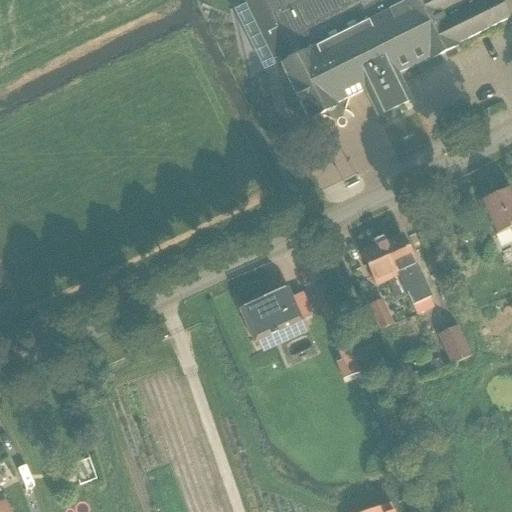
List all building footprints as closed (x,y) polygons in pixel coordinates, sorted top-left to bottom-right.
[(287,62),(281,66),(294,93),(299,102),(308,121),(336,107),(335,105),(364,91),(377,117),(410,100),(397,74),(428,59),(429,61),(457,47),(456,45),(507,20),(497,0),(248,0),(260,24),(274,17),(288,44),(307,34),(314,49),(307,52),(301,42),(282,52),(287,62)] [(510,229),(511,232),(511,192),(510,189),(494,196),(490,196),(483,198),(481,202),(479,203),(495,236),(510,229)] [(417,316),(434,308),(430,300),(401,236),(384,244),(402,285),(407,296),(417,316)] [(384,244),(362,254),(377,288),(388,283),(396,301),(407,296),(402,285),(384,244)] [(254,344),(275,334),(302,322),(287,288),(239,310),(254,344)] [(369,307),(380,331),(393,325),(382,301),(369,307)] [(331,306),(321,309),(336,346),(345,342),(331,306)] [(470,357),(457,328),(439,336),(452,365),(470,357)] [(345,342),(336,346),(339,353),(342,363),(336,365),(342,380),(358,374),(349,349),(348,347),(345,342)] [(439,360),(429,364),(433,375),(443,372),(439,360)] [(404,369),(399,371),(404,384),(417,380),(415,372),(406,375),(404,369)] [(0,511),(10,511),(0,492),(0,484),(4,482),(0,475),(0,511)]
